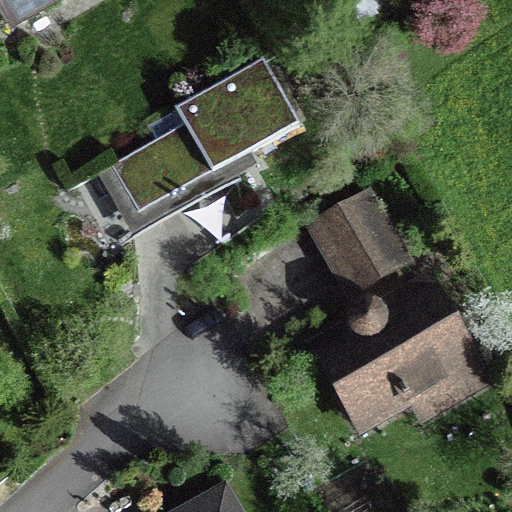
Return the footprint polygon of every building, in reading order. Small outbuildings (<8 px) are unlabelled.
[(57,0),(0,0),(0,18),(6,29),(57,0)] [(151,145),(106,170),(134,221),(296,131),(259,65),(143,130),(151,145)] [(401,265),(365,201),(310,232),(346,296),(401,265)] [(468,369),(425,292),(390,312),(392,315),(378,322),(376,316),(371,311),(364,309),(357,311),(352,314),(349,320),(348,326),(350,332),(313,353),(357,431),(468,369)] [(225,511),(219,502),(200,511),(225,511)]
